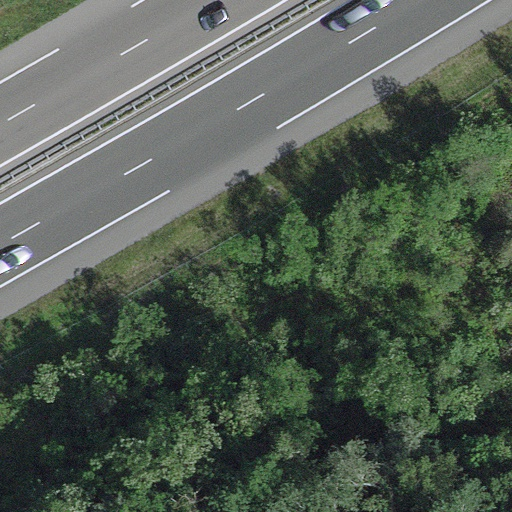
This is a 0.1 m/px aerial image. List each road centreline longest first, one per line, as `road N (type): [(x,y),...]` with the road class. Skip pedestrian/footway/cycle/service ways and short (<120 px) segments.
road 1 (motorway): [(0,250),(429,0)]
road 2 (motorway): [(206,0),(0,119)]
